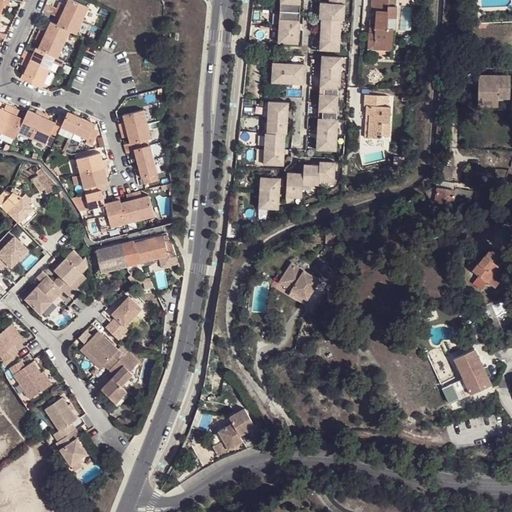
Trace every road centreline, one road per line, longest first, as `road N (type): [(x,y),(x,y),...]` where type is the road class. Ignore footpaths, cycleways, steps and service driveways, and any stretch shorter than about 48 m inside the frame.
road 1 (tertiary): [(211,152),(186,343),(134,493)]
road 2 (residential): [(180,508),(210,479),(293,454),(466,485),(511,485)]
road 3 (tertiary): [(211,152),(231,0)]
road 4 (tertiary): [(217,0),(211,152)]
road 5 (residential): [(298,148),(311,0)]
